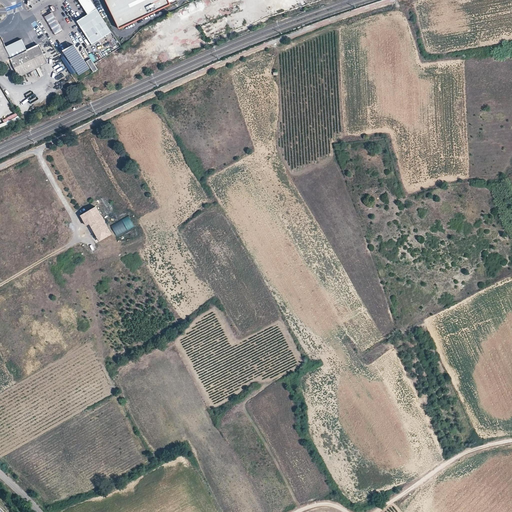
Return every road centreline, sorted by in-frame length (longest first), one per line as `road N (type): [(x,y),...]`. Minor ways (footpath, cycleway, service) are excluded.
road 1 (unclassified): [(390,0),(223,61),(0,167)]
road 2 (unclassified): [(383,511),(469,454),(511,448)]
road 3 (unknown): [(0,78),(17,93),(55,71),(34,33),(10,23)]
